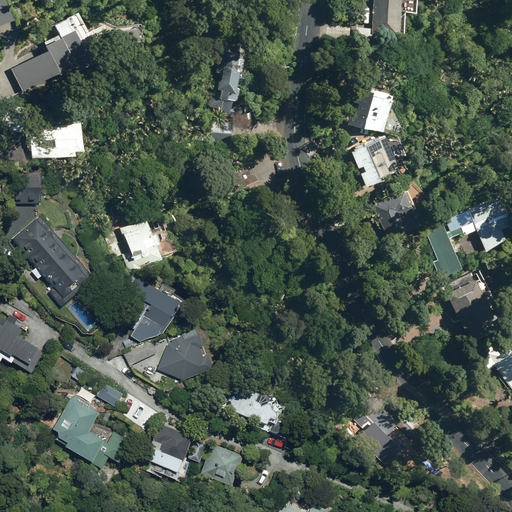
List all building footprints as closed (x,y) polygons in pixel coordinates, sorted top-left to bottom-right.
[(0,0),(0,24),(11,20),(3,0),(0,0)] [(371,0),(369,35),(400,37),(402,13),(412,14),(413,0),(371,0)] [(9,70),(21,92),(72,66),(75,72),(87,65),(71,33),(69,34),(63,21),(52,27),(58,39),(41,47),(44,53),(9,70)] [(111,33),(113,46),(137,42),(133,29),(111,33)] [(209,142),(228,144),(231,118),(235,118),(236,108),(234,108),(237,80),(239,80),(242,47),(215,44),(208,108),(212,108),(209,142)] [(344,126),(381,134),(389,100),(368,96),(369,92),(353,88),(344,126)] [(29,126),(31,159),(69,156),(69,152),(78,151),(76,124),(29,126)] [(347,152),(362,189),(378,183),(376,179),(397,171),(382,137),(347,152)] [(216,157),(232,192),(256,181),(241,147),(216,157)] [(7,205),(34,206),(35,174),(9,173),(7,205)] [(370,207),(387,242),(418,227),(401,192),(370,207)] [(475,231),(484,252),(504,243),(498,230),(510,225),(498,197),(443,220),(451,238),(462,233),(463,237),(475,231)] [(45,294),(57,309),(90,283),(38,218),(34,221),(33,221),(9,240),(32,270),(28,273),(34,281),(38,278),(48,291),(45,294)] [(121,256),(128,275),(138,271),(137,267),(157,260),(153,246),(155,245),(150,233),(148,234),(142,219),(118,228),(123,240),(118,243),(113,231),(105,235),(113,258),(121,256)] [(431,264),(439,281),(461,271),(441,226),(423,233),(435,262),(431,264)] [(478,293),(468,274),(444,287),(448,293),(443,295),(469,346),(497,331),(494,325),(501,321),(485,290),(478,293)] [(128,339),(136,344),(159,337),(161,334),(158,332),(173,307),(132,284),(125,295),(146,307),(128,339)] [(0,363),(26,379),(39,356),(23,347),(29,336),(0,319),(0,363)] [(154,373),(179,384),(207,373),(192,334),(169,343),(170,345),(165,347),(154,373)] [(511,336),(485,357),(511,393),(511,336)] [(121,354),(128,368),(155,356),(148,341),(121,354)] [(68,380),(78,387),(85,376),(75,369),(68,380)] [(94,399),(112,411),(121,396),(103,385),(94,399)] [(85,468),(95,475),(104,462),(114,468),(129,446),(111,434),(104,448),(98,445),(97,446),(82,437),(95,417),(87,412),(89,409),(71,397),(47,435),(50,437),(52,444),(60,449),(57,453),(83,471),(85,468)] [(276,414),(272,405),(257,409),(256,405),(239,397),(222,407),(228,419),(270,438),(274,437),(277,432),(275,427),(271,424),(276,414)] [(140,476),(170,487),(174,477),(172,476),(175,467),(177,468),(188,440),(156,428),(142,466),(144,466),(140,476)] [(184,462),(195,467),(203,447),(193,443),(184,462)] [(196,480),(225,493),(240,460),(211,447),(196,480)]
